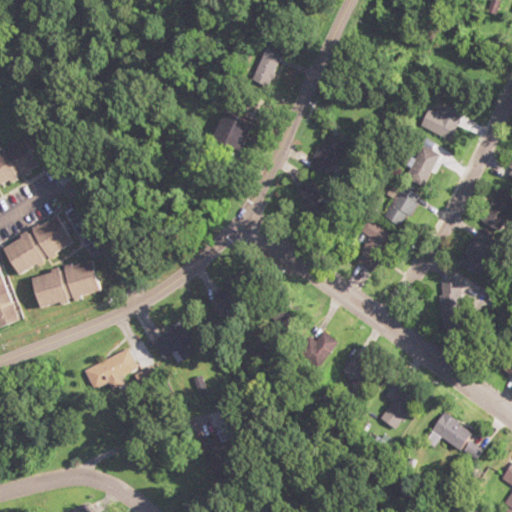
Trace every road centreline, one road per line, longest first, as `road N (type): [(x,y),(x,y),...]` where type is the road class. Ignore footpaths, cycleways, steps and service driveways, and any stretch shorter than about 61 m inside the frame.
road 1 (residential): [(0,363),(140,303),(213,252),(271,172),(353,0)]
road 2 (residential): [(511,140),(413,340)]
road 3 (residential): [(413,340),(241,223)]
road 4 (residential): [(140,303),(78,207),(55,195),(0,222)]
road 5 (residential): [(146,511),(115,487),(84,477),(0,491)]
road 6 (residential): [(511,417),(413,340)]
